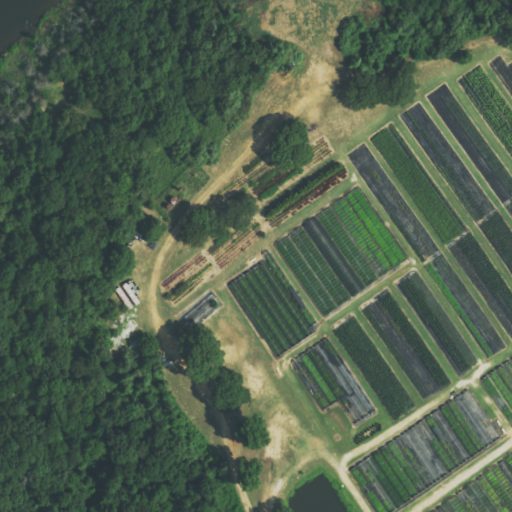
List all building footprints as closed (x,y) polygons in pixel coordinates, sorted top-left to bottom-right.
[(275,242),(320,316),(407,263),(361,189),(275,242)] [(229,284),(273,358),(314,334),(291,296),(296,293),(289,282),(283,285),(278,277),(283,274),(270,252),(263,256),(266,261),(229,284)] [(322,411),(340,400),(354,423),(371,413),(367,406),(369,404),(330,338),(292,360),(322,411)] [(511,355),(480,376),(510,425),(511,423),(511,355)] [(354,462),(374,496),(377,494),(386,510),(501,443),(472,393),(354,462)] [(511,511),(511,458),(427,511),(511,511)]
